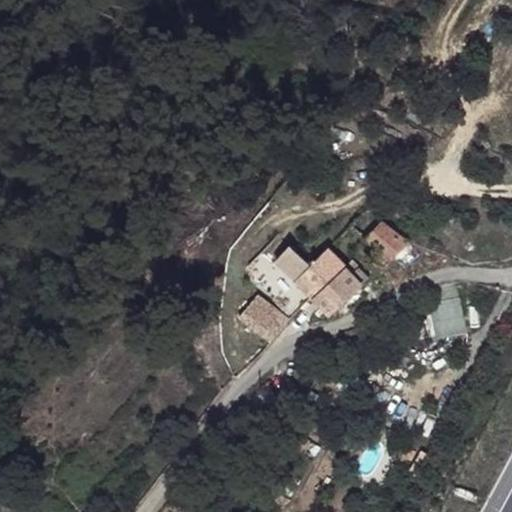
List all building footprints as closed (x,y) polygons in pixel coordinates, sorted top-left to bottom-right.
[(385,219),(370,233),(380,244),(372,252),(384,263),(407,242),(385,219)] [(294,249),(279,263),(311,296),(343,261),(330,249),(313,267),(294,249)] [(343,261),(311,296),(328,313),(361,281),(343,261)] [(258,294),(246,311),(278,335),(290,318),(258,294)] [(430,301),(435,337),(465,333),(460,297),(430,301)]
